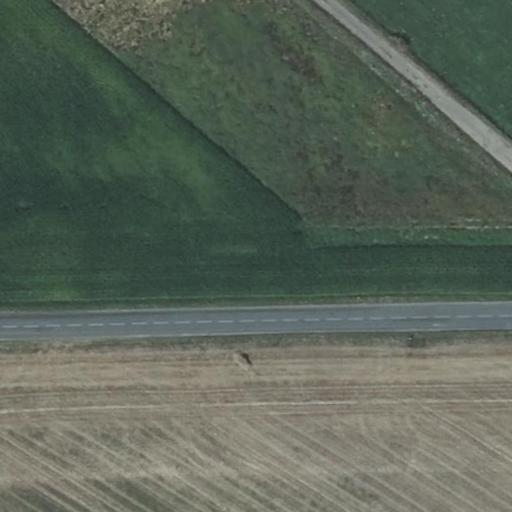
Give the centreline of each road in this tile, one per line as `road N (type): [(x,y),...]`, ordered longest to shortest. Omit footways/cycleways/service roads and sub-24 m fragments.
road 1 (tertiary): [(511,310),(0,320)]
road 2 (unclassified): [(511,159),(327,0)]
